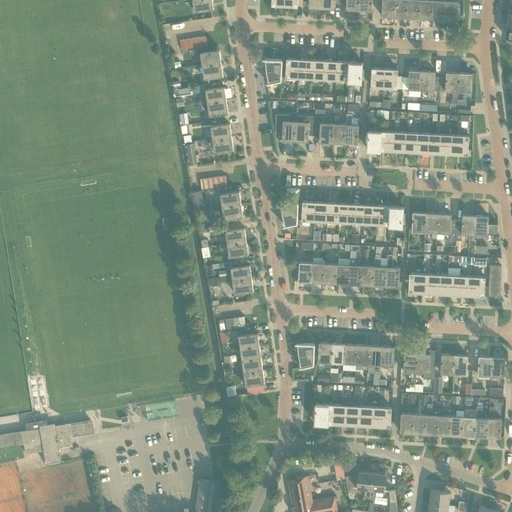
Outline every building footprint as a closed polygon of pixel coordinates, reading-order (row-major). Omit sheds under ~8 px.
[(214,9),(212,0),(192,0),(194,11),(195,11),(196,17),(208,16),(208,9),(214,9)] [(340,0),(341,2),(346,2),(346,8),(359,9),(359,0),(340,0)] [(372,0),(359,0),(359,9),(372,10),(372,0)] [(382,0),(382,15),(395,16),(395,0),(382,0)] [(395,0),(395,16),(407,17),(407,0),(395,0)] [(407,0),(407,17),(419,17),(420,0),(407,0)] [(420,0),(419,17),(432,18),(432,0),(420,0)] [(432,0),(432,18),(444,19),(445,0),(432,0)] [(445,0),(444,19),(457,19),(458,0),(456,0),(445,0)] [(170,22),(168,8),(160,9),(163,23),(170,22)] [(200,52),(202,65),(221,62),(219,49),(200,52)] [(286,77),(298,77),(299,58),(287,57),(286,77)] [(266,70),(282,71),(282,59),(265,58),(265,59),(266,70)] [(298,77),(311,78),(312,59),(299,58),(298,77)] [(311,78),(323,79),(324,59),(312,59),(311,78)] [(323,79),(336,79),(337,60),(324,59),(323,79)] [(336,79),(348,80),(349,61),(337,60),(336,79)] [(349,61),(348,80),(361,80),(362,61),(349,61)] [(221,62),(202,65),(204,77),(223,74),(221,62)] [(398,68),(372,67),(371,86),(397,88),(397,87),(403,88),(403,75),(397,75),(398,68)] [(421,89),(422,70),(409,69),(408,88),(421,89)] [(281,80),(282,71),(266,70),(269,83),(281,80)] [(440,90),(440,87),(440,82),(440,76),(435,75),(435,70),(422,70),(421,89),(429,89),(428,97),(433,97),(434,89),(440,90)] [(445,82),(440,82),(440,87),(445,87),(445,90),(453,90),(452,98),(458,98),(458,91),(471,91),(472,72),(446,71),(445,82)] [(188,90),(179,87),(176,93),(185,97),(188,90)] [(207,102),(226,99),(225,87),(206,89),(207,102)] [(298,90),(285,89),(285,96),(298,97),(298,90)] [(228,112),(226,99),(207,102),(209,115),(228,112)] [(470,112),(470,105),(458,104),(457,111),(470,112)] [(295,140),(296,114),(295,114),(295,120),(289,120),(289,114),(276,113),(275,131),(283,131),(282,139),(295,140)] [(308,134),(314,135),(315,115),(308,115),(308,121),(300,121),(300,115),(296,114),(295,140),(308,140),(308,134)] [(319,141),(332,142),(333,122),(327,122),(327,116),(315,115),(314,135),(320,135),(319,141)] [(345,142),(346,123),(339,123),(340,115),(334,115),(334,122),(333,122),(332,142),(345,142)] [(213,139),(232,136),(230,123),(211,126),(213,139)] [(359,124),(346,123),(345,142),(358,143),(359,124)] [(380,149),(381,130),(368,129),(367,149),(380,149)] [(393,150),(394,131),(381,130),(380,149),(393,150)] [(405,151),(406,131),(394,131),(393,150),(405,151)] [(418,151),(419,132),(406,131),(405,151),(418,151)] [(430,152),(431,133),(419,132),(418,151),(430,152)] [(442,153),(443,133),(431,133),(430,152),(442,153)] [(455,153),(456,134),(443,133),(442,153),(455,153)] [(469,135),(456,134),(455,153),(468,154),(469,135)] [(234,149),(232,136),(213,139),(214,152),(234,149)] [(197,163),(194,142),(187,143),(190,164),(197,163)] [(220,193),(222,206),(241,203),(240,191),(220,193)] [(314,220),(315,201),(303,200),(302,219),(314,220)] [(282,213),(298,214),(298,202),(281,201),(281,202),(282,213)] [(327,221),(328,201),(315,201),(314,220),(327,221)] [(339,221),(340,202),(328,201),(327,221),(339,221)] [(352,222),(353,203),(340,202),(339,221),(352,222)] [(241,203),(222,206),(224,218),(243,215),(241,203)] [(364,223),(365,203),(353,203),(352,222),(364,223)] [(377,223),(378,204),(365,203),(364,223),(377,223)] [(389,224),(390,205),(378,204),(377,223),(389,224)] [(403,205),(390,205),(389,224),(402,225),(403,205)] [(412,230),(425,231),(426,212),(413,211),(412,230)] [(437,237),(437,232),(438,212),(426,212),(425,231),(433,231),(432,237),(437,237)] [(455,239),(456,219),(451,219),(451,213),(438,212),(437,232),(446,232),(445,239),(455,239)] [(297,223),(298,214),(282,213),(285,226),(297,223)] [(474,234),(475,214),(462,214),(462,219),(456,219),(455,239),(461,240),(461,233),(469,233),(468,240),(474,240),(474,234)] [(487,234),(487,232),(488,223),(488,215),(475,214),(474,234),(487,234)] [(488,223),(487,232),(497,233),(498,223),(488,223)] [(227,243),(247,240),(245,228),(226,231),(227,243)] [(360,233),(352,233),(352,241),(360,241),(360,233)] [(248,253),(247,240),(227,243),(229,256),(248,253)] [(349,283),(361,284),(362,264),(355,264),(356,250),(351,250),(350,264),(349,283)] [(374,284),(386,285),(387,266),(380,265),(381,253),(376,253),(375,265),(374,284)] [(388,254),(387,266),(386,285),(399,286),(400,266),(392,266),(393,254),(388,254)] [(298,280),(311,281),(312,262),(299,261),(298,280)] [(311,281),(324,282),(325,262),(312,262),(311,281)] [(325,262),(324,282),(336,282),(337,263),(325,262)] [(336,282),(349,283),(350,264),(337,263),(336,282)] [(361,284),(374,284),(375,265),(362,264),(361,284)] [(233,280),(252,278),(250,265),(231,268),(232,274),(217,276),(218,281),(233,280)] [(408,291),(422,292),(423,273),(409,272),(409,274),(406,274),(405,281),(409,281),(408,291)] [(422,292),(435,293),(436,273),(423,273),(422,292)] [(435,293),(448,293),(449,274),(436,273),(435,293)] [(448,293),(461,294),(462,275),(449,274),(448,293)] [(461,294),(475,295),(476,275),(462,275),(461,294)] [(488,289),(489,283),(485,283),(485,276),(476,275),(475,295),(488,295),(488,289)] [(252,278),(233,280),(235,293),(254,290),(252,278)] [(235,328),(233,317),(226,318),(228,329),(235,328)] [(239,335),(240,347),(260,344),(258,332),(239,335)] [(331,361),(332,342),(319,341),(318,361),(331,361)] [(299,354),(314,355),(315,343),(297,342),(297,343),(299,355),(299,354)] [(343,362),(344,343),(332,342),(331,361),(343,362)] [(357,343),(344,343),(343,362),(356,363),(357,343)] [(368,368),(368,363),(369,344),(357,343),(356,363),(364,363),(363,368),(368,368)] [(240,347),(242,360),(261,357),(260,344),(240,347)] [(380,371),(381,364),(382,345),(369,344),(368,363),(376,364),(376,371),(380,371)] [(381,364),(388,364),(388,370),(393,370),(395,345),(382,345),(381,364)] [(435,378),(435,375),(437,349),(425,349),(425,352),(417,352),(417,371),(424,371),(424,377),(435,378)] [(417,371),(417,352),(404,351),(403,370),(411,371),(410,390),(415,390),(417,371)] [(441,372),(453,373),(454,354),(442,353),(441,372)] [(314,364),(314,355),(299,354),(299,355),(301,367),(314,364)] [(453,373),(466,374),(467,354),(454,354),(453,373)] [(478,374),(491,375),(492,356),(480,355),(478,374)] [(492,356),(491,375),(504,376),(505,356),(492,356)] [(242,360),(244,372),(263,369),(261,357),(242,360)] [(338,368),(331,367),(330,373),(331,373),(330,381),(343,382),(343,372),(338,372),(338,368)] [(263,369),(244,372),(246,385),(247,385),(263,382),(265,382),(263,369)] [(435,375),(435,378),(435,391),(442,392),(443,376),(435,375)] [(263,382),(247,385),(248,392),(264,390),(263,382)] [(235,385),(226,386),(228,396),(236,395),(235,385)] [(426,433),(438,434),(439,414),(432,414),(433,403),(428,402),(428,394),(421,394),(420,404),(427,404),(427,414),(426,433)] [(328,422),(329,403),(316,402),(315,422),(328,422)] [(340,423),(341,404),(329,403),(328,422),(340,423)] [(353,424),(354,404),(341,404),(340,423),(353,424)] [(365,424),(366,405),(354,404),(353,424),(365,424)] [(378,425),(379,406),(366,405),(365,424),(378,425)] [(476,416),(475,435),(488,436),(489,417),(482,417),(483,405),(477,405),(477,416),(476,416)] [(391,406),(379,406),(378,425),(390,426),(391,406)] [(489,417),(488,436),(501,437),(502,418),(495,417),(495,406),(490,406),(489,417)] [(400,432),(413,432),(414,413),(401,412),(400,432)] [(413,432),(426,433),(427,414),(414,413),(413,432)] [(438,434),(450,434),(451,415),(439,414),(438,434)] [(450,434),(463,435),(464,416),(451,415),(450,434)] [(464,416),(463,435),(475,435),(476,416),(464,416)] [(92,431),(90,420),(55,425),(54,423),(38,426),(39,428),(0,434),(0,446),(24,443),(25,452),(42,449),(44,462),(60,459),(58,447),(71,444),(70,435),(92,431)] [(369,498),(372,472),(359,471),(357,487),(365,488),(364,497),(369,498)] [(386,473),(372,472),(369,498),(375,498),(376,489),(384,490),(386,473)] [(353,485),(351,474),(345,475),(347,486),(349,498),(355,497),(353,485)] [(337,511),(334,495),(312,499),(308,475),(288,478),(293,511),(337,511)] [(215,511),(220,481),(209,480),(200,478),(194,511),(215,511)] [(431,489),(429,502),(448,504),(450,491),(431,489)] [(447,511),(448,504),(429,502),(427,511),(447,511)]
